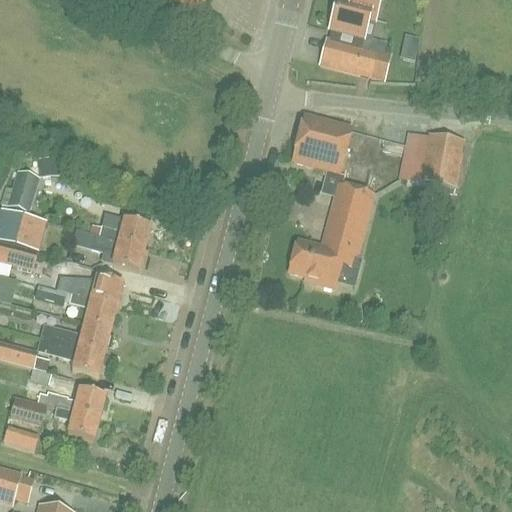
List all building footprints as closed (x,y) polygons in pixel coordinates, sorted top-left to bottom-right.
[(168,0),(200,15),(207,0),(168,0)] [(337,0),(329,33),(363,42),(368,23),(374,25),(380,0),(351,0),(351,3),(337,0)] [(385,83),(391,60),(326,44),(321,67),(385,83)] [(353,131),(304,119),(292,166),(340,179),(353,131)] [(464,146),(428,139),(419,186),(455,193),(464,146)] [(39,181),(33,179),(17,174),(7,209),(28,215),(39,181)] [(329,187),(326,199),(324,207),(324,208),(324,209),(325,210),(325,211),(327,212),(328,212),(318,247),(317,246),(313,248),(313,250),(297,246),(288,277),(315,284),(314,287),(334,292),(343,259),(356,263),(373,198),(329,187)] [(22,253),(37,257),(45,226),(1,215),(0,219),(0,247),(13,251),(22,253)] [(98,240),(144,252),(150,230),(124,223),(121,235),(101,230),(98,240)] [(98,240),(94,239),(91,252),(105,256),(102,266),(138,275),(144,252),(98,240)] [(0,267),(17,272),(32,276),(37,257),(0,247),(0,267)] [(0,305),(11,309),(18,285),(0,279),(0,305)] [(71,298),(117,309),(123,288),(96,281),(92,294),(73,289),(71,298)] [(64,310),(67,299),(40,291),(36,302),(64,310)] [(84,327),(111,334),(117,309),(71,298),(69,307),(88,312),(84,327)] [(41,342),(104,358),(111,334),(84,327),(81,339),(44,330),(41,342)] [(98,382),(104,358),(41,342),(37,355),(74,364),(72,375),(98,382)] [(36,359),(0,350),(0,364),(32,372),(36,359)] [(51,377),(32,372),(29,384),(48,389),(51,377)] [(56,392),(72,395),(75,383),(58,379),(56,392)] [(37,406),(56,411),(100,423),(106,399),(79,392),(76,404),(47,397),(47,399),(39,397),(37,406)] [(42,426),(45,412),(17,405),(13,418),(42,426)] [(100,423),(56,411),(53,420),(71,425),(67,439),(94,446),(100,423)] [(31,482),(19,479),(0,474),(0,505),(11,508),(12,503),(24,506),(31,482)]
